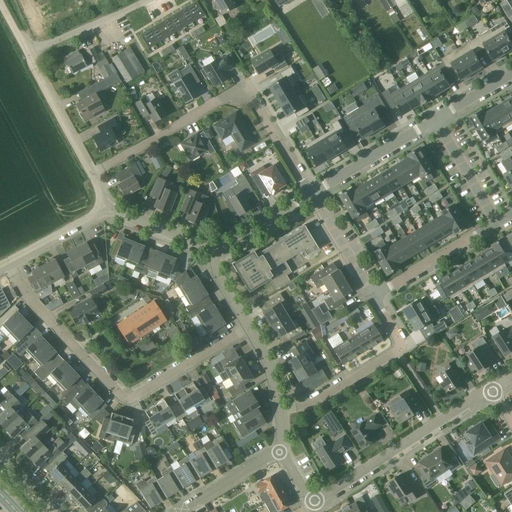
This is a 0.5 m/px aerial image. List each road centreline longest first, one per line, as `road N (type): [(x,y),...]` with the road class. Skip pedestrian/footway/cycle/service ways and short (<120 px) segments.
road 1 (residential): [(247,327),(122,397),(23,292),(8,262)]
road 2 (residential): [(90,172),(243,92),(253,96),(310,193)]
road 3 (residential): [(309,503),(491,389)]
road 4 (residential): [(371,296),(401,343),(398,351),(305,406),(279,409)]
road 5 (residential): [(498,223),(371,296)]
road 6 (residential): [(436,119),(310,193)]
road 7 (residential): [(90,172),(29,54)]
road 8 (residential): [(29,54),(147,0)]
road 9 (residential): [(176,511),(281,450)]
road 10 (residential): [(436,119),(498,223)]
road 11 (residential): [(214,248),(101,205)]
